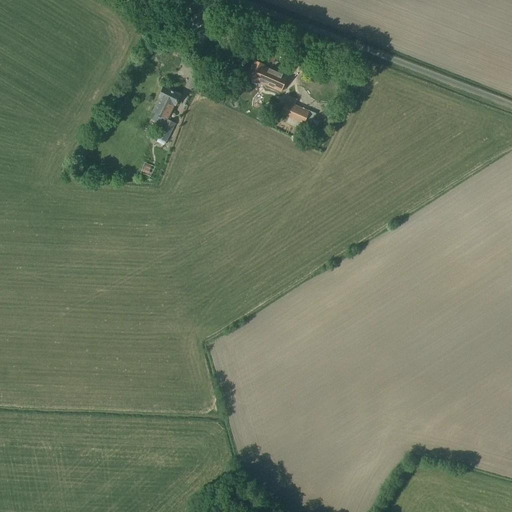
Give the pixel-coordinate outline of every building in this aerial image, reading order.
[(277,56),(270,53),(267,61),(274,64),(277,56)] [(257,82),(281,92),(288,77),(264,67),(264,66),(254,61),(247,79),(256,83),(257,82)] [(175,105),(176,106),(181,96),(164,87),(159,97),(160,98),(153,112),(168,120),(175,105)] [(289,96),(287,102),(280,116),(288,119),(286,123),(297,128),(299,124),(309,128),(315,115),(294,106),(297,100),(289,96)] [(167,120),(158,138),(166,143),(176,124),(167,120)] [(147,175),(151,167),(145,164),(141,173),(147,175)]
